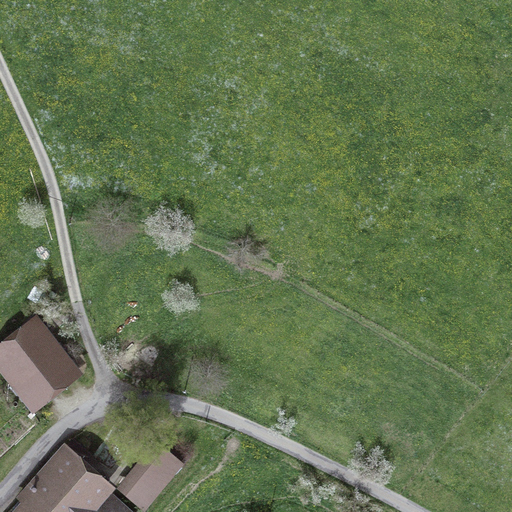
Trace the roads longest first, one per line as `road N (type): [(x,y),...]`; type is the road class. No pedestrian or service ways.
road 1 (unclassified): [(419,511),(215,413),(135,397),(79,415),(0,496)]
road 2 (track): [(115,399),(89,345),(49,178),(0,62)]
